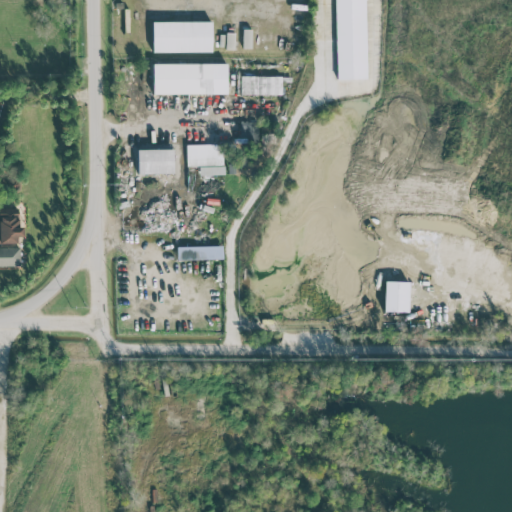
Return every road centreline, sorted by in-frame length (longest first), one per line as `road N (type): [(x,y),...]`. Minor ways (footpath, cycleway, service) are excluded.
road 1 (residential): [(104,336),(125,350),(511,348)]
road 2 (residential): [(104,336),(93,0)]
road 3 (residential): [(10,325),(66,276),(99,229)]
